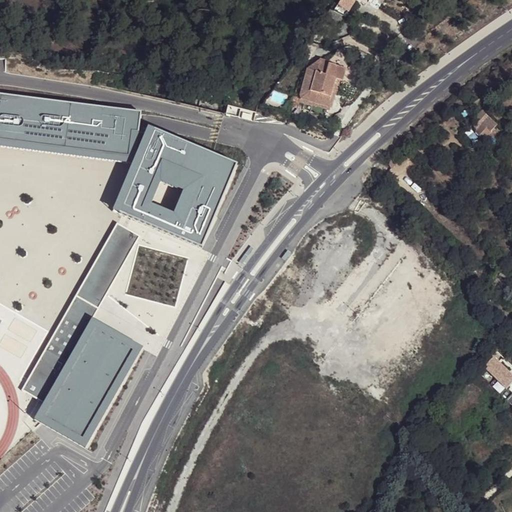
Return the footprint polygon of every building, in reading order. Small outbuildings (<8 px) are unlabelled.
[(297,88),(293,102),(298,103),(299,99),(330,108),(334,94),(332,93),(335,80),(340,81),(342,82),(346,69),(319,61),(318,62),(315,72),(307,70),(302,90),(297,88)] [(335,80),(332,93),(334,94),(336,95),(340,81),(335,80)] [(0,139),(131,159),(129,170),(144,137),(136,136),(138,117),(0,98),(0,139)] [(482,111),(475,118),(479,121),(474,126),(477,129),(475,131),(484,139),(497,125),(482,111)] [(146,133),(144,137),(129,170),(109,216),(126,223),(132,211),(150,219),(145,231),(162,238),(170,220),(147,210),(157,188),(179,198),(187,179),(141,159),(151,135),(146,133)] [(233,171),(151,135),(141,159),(187,179),(179,198),(170,220),(162,238),(198,254),(201,247),(233,171)] [(0,151),(129,170),(131,159),(0,139),(0,151)] [(150,219),(132,211),(126,223),(145,231),(150,219)] [(139,239),(116,226),(76,298),(99,311),(139,239)] [(499,269),(497,272),(500,273),(499,275),(506,279),(505,281),(511,285),(511,275),(502,270),(499,269)] [(99,311),(76,298),(22,395),(44,407),(35,423),(86,452),(143,351),(93,323),(99,311)]
